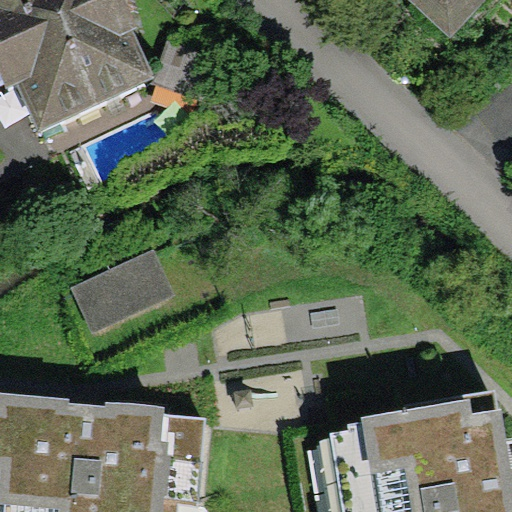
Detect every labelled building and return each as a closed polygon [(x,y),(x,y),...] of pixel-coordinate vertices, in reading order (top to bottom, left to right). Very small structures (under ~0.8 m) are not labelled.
[(140,102),(95,0),(25,0),(0,11),(0,61),(38,147),(140,102)] [(498,0),(385,0),(451,56),(498,0)] [(67,305),(85,344),(159,311),(141,272),(67,305)] [(503,511),(488,414),(403,427),(406,440),(315,454),(324,511),(503,511)] [(0,511),(190,511),(196,430),(0,415),(0,511)]
